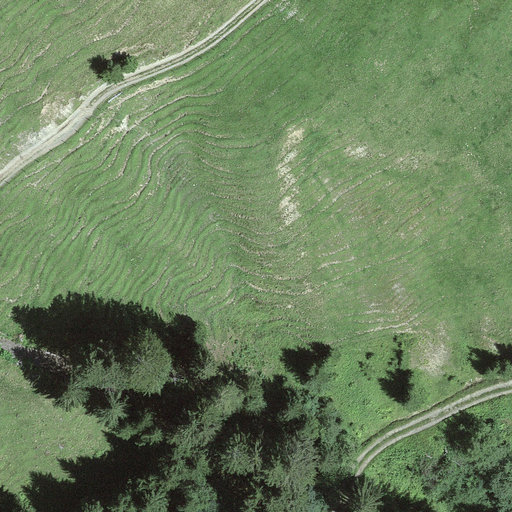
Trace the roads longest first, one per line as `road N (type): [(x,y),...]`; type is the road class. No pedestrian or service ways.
road 1 (track): [(260,0),(198,49),(106,91),(0,180)]
road 2 (track): [(339,511),(363,460),(397,435),(511,386)]
